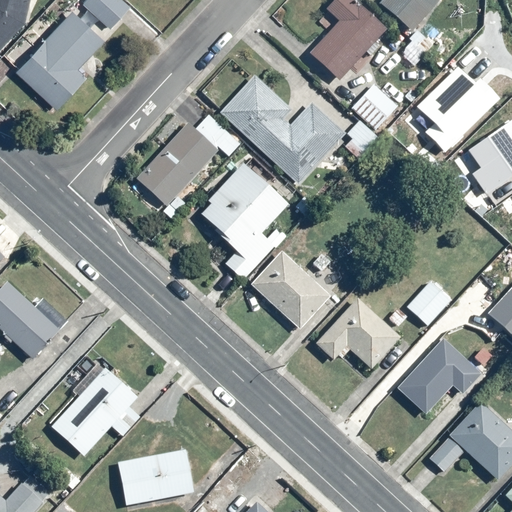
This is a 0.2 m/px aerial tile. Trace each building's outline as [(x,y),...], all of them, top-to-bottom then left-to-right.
[(0,0),(0,49),(19,31),(25,21),(30,0),(0,0)] [(131,7),(123,0),(78,0),(111,29),(131,7)] [(382,30),(350,0),(333,0),(323,11),(336,23),(306,55),(335,81),(382,30)] [(407,31),(435,0),(378,0),(376,3),(407,31)] [(102,36),(69,8),(15,72),(56,108),(83,76),(74,69),(102,36)] [(378,138),(358,120),(347,131),(313,99),(290,123),(281,115),(288,106),(255,75),(220,113),(298,184),(346,133),(366,151),(378,138)] [(398,107),(372,83),(350,106),(376,131),(398,107)] [(185,202),(177,195),(218,149),(228,158),(241,143),(208,113),(195,128),(187,120),(136,176),(166,204),(162,208),(171,217),(185,202)] [(211,204),(202,213),(217,227),(214,230),(236,250),(225,263),(243,279),(274,245),(262,234),(289,204),(243,161),(207,200),(211,204)] [(330,296),(282,251),(252,284),(299,328),(330,296)] [(452,299),(431,279),(406,305),(427,325),(452,299)] [(37,308),(9,281),(0,290),(0,327),(34,359),(69,321),(46,300),(37,308)] [(344,357),(351,349),(373,368),(401,336),(357,298),(316,344),(336,360),(341,355),(344,357)] [(463,393),(482,372),(479,370),(493,355),(481,344),(467,359),(442,336),(396,386),(426,413),(453,384),(463,393)] [(150,406),(107,366),(52,425),(84,455),(112,425),(123,435),(150,406)] [(450,434),(429,457),(444,471),(464,448),(497,479),(511,462),(511,432),(480,402),(450,434)] [(194,492),(187,449),(117,462),(125,505),(194,492)] [(33,511),(51,494),(29,474),(6,500),(0,494),(0,511),(33,511)] [(284,511),(282,510),(280,511),(269,511),(258,500),(246,511),(284,511)]
